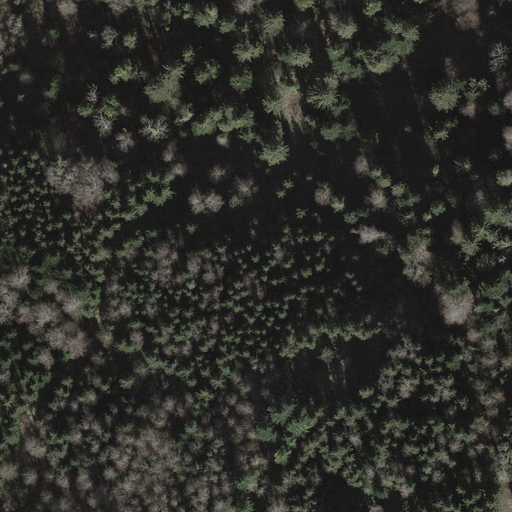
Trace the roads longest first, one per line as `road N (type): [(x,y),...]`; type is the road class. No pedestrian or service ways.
road 1 (track): [(341,0),(270,193),(233,212),(128,224),(113,251),(92,343),(39,401),(4,511)]
road 2 (track): [(339,383),(292,450),(262,511)]
